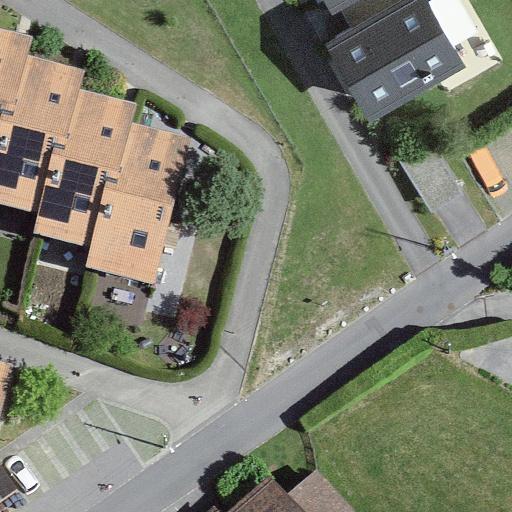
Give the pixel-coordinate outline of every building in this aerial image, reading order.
[(424,0),(411,0),(327,47),(366,116),(460,63),(424,0)] [(0,179),(7,151),(19,154),(37,81),(42,60),(0,49),(0,179)] [(0,225),(46,236),(59,181),(74,185),(91,117),(96,95),(37,81),(19,154),(7,151),(0,179),(0,225)] [(41,258),(97,271),(111,213),(125,216),(141,150),(146,130),(91,117),(74,185),(59,181),(46,236),(41,258)] [(464,185),(431,132),(400,152),(434,204),(464,185)] [(202,164),(141,150),(125,216),(111,213),(97,271),(92,292),(167,310),(202,164)] [(0,484),(23,395),(0,388),(0,484)] [(269,482),(235,511),(345,511),(314,477),(286,502),(269,482)]
